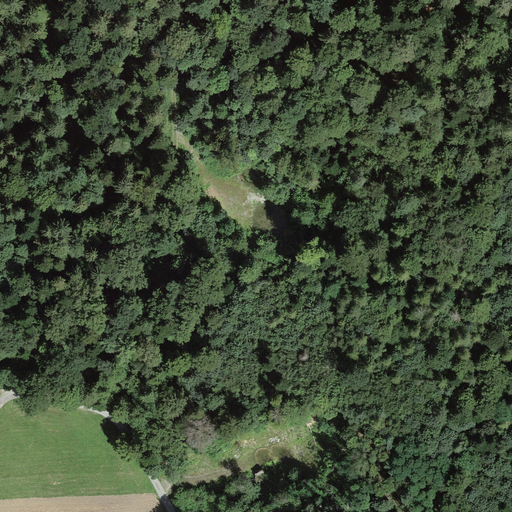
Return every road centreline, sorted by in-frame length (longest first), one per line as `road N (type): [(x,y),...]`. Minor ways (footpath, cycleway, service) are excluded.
road 1 (track): [(183,0),(177,179),(161,278),(110,410)]
road 2 (track): [(116,397),(124,338),(101,202),(43,0)]
road 3 (track): [(173,511),(110,410),(21,391),(0,402)]
